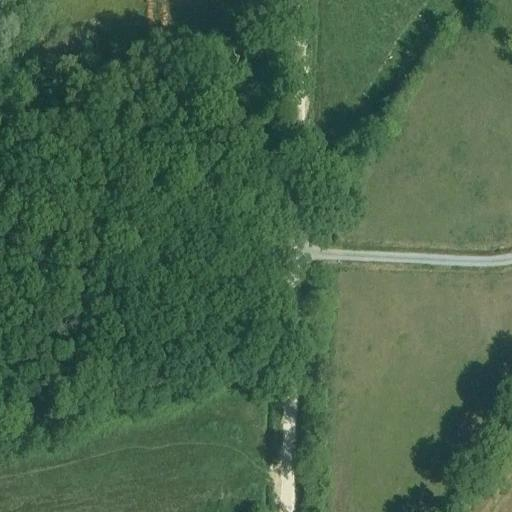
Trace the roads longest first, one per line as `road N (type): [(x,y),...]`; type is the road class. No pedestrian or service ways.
road 1 (unclassified): [(285,511),(298,0)]
road 2 (track): [(292,251),(511,256)]
